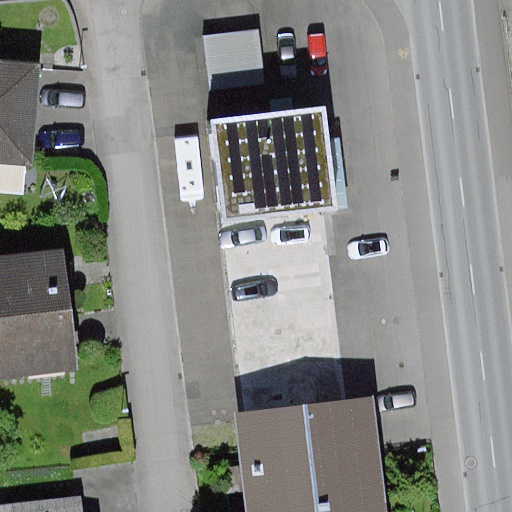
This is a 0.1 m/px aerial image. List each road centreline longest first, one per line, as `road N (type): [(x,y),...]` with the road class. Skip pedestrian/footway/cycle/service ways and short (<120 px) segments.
road 1 (unclassified): [(176,511),(112,0)]
road 2 (secondary): [(439,0),(499,511)]
